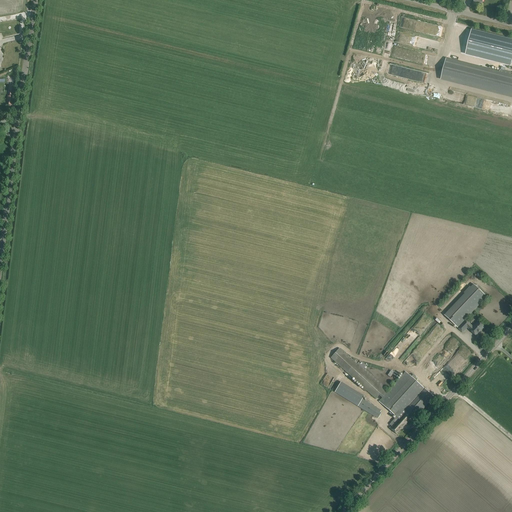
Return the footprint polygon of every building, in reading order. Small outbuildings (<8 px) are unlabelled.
[(496,39),(471,33),(466,52),(511,63),(511,42),(499,39),(498,41),(496,41),(496,39)] [(446,59),(441,79),(511,97),(511,72),(504,71),(501,70),(500,70),(499,73),(446,59)] [(474,285),(445,316),(458,328),(487,297),(474,285)] [(458,328),(463,333),(468,327),(477,337),(480,333),(479,333),(484,327),(478,321),(472,328),(470,325),(471,324),(466,320),(458,328)] [(339,348),(331,358),(376,399),(385,389),(339,348)] [(393,379),(397,375),(390,370),(387,375),(393,379)] [(411,376),(406,372),(379,402),(396,417),(392,421),(394,424),(390,429),(396,435),(411,418),(413,420),(434,397),(414,379),(416,377),(413,374),(411,376)] [(340,383),(335,392),(378,419),(382,412),(362,399),(364,397),(340,383)]
